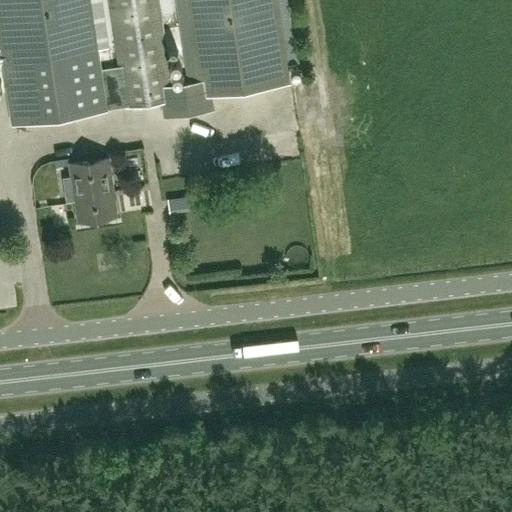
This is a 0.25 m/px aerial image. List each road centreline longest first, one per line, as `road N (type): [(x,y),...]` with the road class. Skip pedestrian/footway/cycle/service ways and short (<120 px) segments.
road 1 (unclassified): [(0,341),(511,282)]
road 2 (unclassified): [(511,366),(0,425)]
road 3 (primary): [(511,323),(0,381)]
